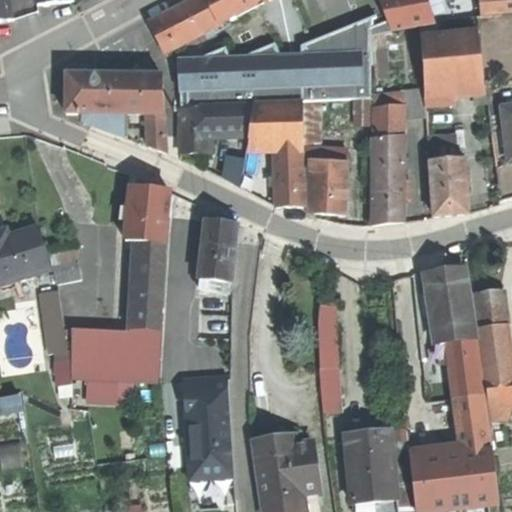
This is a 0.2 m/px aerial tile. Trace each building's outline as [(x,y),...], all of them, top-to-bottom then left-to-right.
[(0,0),(0,23),(12,22),(9,0),(0,0)] [(206,0),(197,0),(150,25),(165,55),(220,27),(206,0)] [(272,0),(206,0),(220,27),(273,1),(272,0)] [(379,0),(388,23),(392,31),(437,21),(431,0),(379,0)] [(511,0),(480,0),(482,16),(511,13),(511,0)] [(218,53),(179,73),(180,77),(181,107),(303,103),(355,101),(371,101),(371,59),(382,60),(381,35),(393,34),(392,31),(388,23),(369,31),(369,22),(345,31),(346,34),(326,41),(293,52),(294,68),(275,69),(268,50),(223,67),(218,53)] [(478,33),(421,42),(424,95),(425,109),(452,108),(451,92),(484,88),(478,33)] [(96,75),(66,75),(67,114),(84,115),(123,115),(147,115),(164,115),(162,76),(96,75)] [(424,95),(373,100),(373,111),(404,108),(404,120),(425,118),(425,109),(424,95)] [(371,101),(355,101),(355,129),(370,129),(371,101)] [(303,104),(254,106),(250,143),(277,142),(303,141),(303,104)] [(254,106),(217,108),(216,138),(249,138),(254,106)] [(511,107),(502,109),(508,164),(511,163),(511,107)] [(404,108),(373,111),(373,142),(404,139),(404,120),(404,108)] [(210,109),(181,111),(181,155),(196,155),(210,155),(210,109)] [(123,115),(84,115),(84,123),(122,138),(123,115)] [(164,115),(147,115),(148,147),(166,154),(164,115)] [(455,138),(427,139),(428,163),(431,163),(456,161),(455,138)] [(404,139),(373,142),(371,229),(395,226),(404,225),(404,139)] [(303,141),(277,142),(275,155),(304,155),(303,141)] [(347,153),(305,150),(306,162),(311,163),(346,165),(347,153)] [(275,155),(274,155),(277,209),(286,209),(307,209),(304,155),(275,155)] [(456,161),(431,163),(434,218),(449,217),(462,216),(459,161),(456,161)] [(465,161),(459,161),(462,216),(468,215),(465,161)] [(346,165),(311,163),(308,216),(332,217),(345,218),(348,165),(346,165)] [(243,176),(232,172),(227,181),(241,189),(243,176)] [(153,191),(131,190),(126,241),(141,243),(141,241),(166,243),(170,195),(169,192),(153,191)] [(239,227),(206,223),(199,281),(207,283),(232,285),(239,227)] [(0,233),(0,284),(52,271),(40,230),(9,239),(7,232),(0,233)] [(166,243),(141,241),(141,243),(135,334),(158,336),(166,243)] [(76,249),(50,255),(58,287),(83,281),(76,249)] [(443,274),(425,276),(435,347),(448,346),(477,342),(465,271),(443,274)] [(232,285),(207,283),(203,325),(228,325),(232,285)] [(501,293),(476,296),(478,312),(503,309),(501,293)] [(393,296),(362,298),(366,353),(397,350),(393,296)] [(333,308),(320,308),(318,325),(322,371),(338,370),(333,308)] [(503,309),(478,312),(483,359),(481,359),(483,375),(511,373),(503,309)] [(135,334),(74,332),(72,378),(158,382),(158,380),(158,336),(135,334)] [(477,342),(448,346),(463,454),(491,450),(477,342)] [(397,350),(366,353),(368,377),(398,376),(397,350)] [(338,370),(322,371),(324,401),(341,400),(338,370)] [(511,373),(483,375),(488,410),(489,410),(509,409),(511,408),(511,373)] [(198,385),(186,385),(192,493),(236,491),(229,383),(198,385)] [(509,409),(489,410),(490,422),(510,421),(509,409)] [(408,431),(390,433),(398,502),(399,511),(416,511),(411,460),(425,458),(424,432),(408,433),(408,431)] [(364,435),(346,438),(354,507),(398,502),(390,433),(364,435)] [(274,442),(254,445),(264,511),(304,511),(302,496),(316,494),(319,493),(312,445),(295,447),(294,439),(274,442)] [(425,458),(411,460),(416,511),(498,511),(491,450),(463,454),(425,458)] [(318,511),(316,494),(302,496),(304,511),(318,511)]
